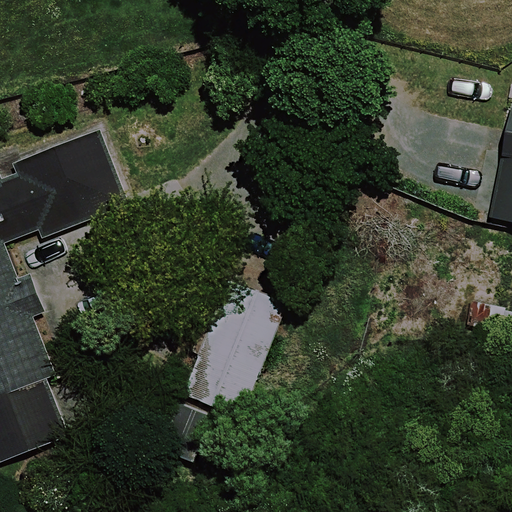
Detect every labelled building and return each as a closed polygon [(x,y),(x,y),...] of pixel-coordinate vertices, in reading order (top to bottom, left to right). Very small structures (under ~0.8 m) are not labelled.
[(511,118),(494,220),(511,223),(511,118)] [(125,213),(96,134),(21,163),(28,180),(0,190),(0,467),(75,439),(52,378),(58,376),(10,247),(43,234),(47,243),(125,213)] [(290,302),(233,281),(189,398),(246,419),(290,302)] [(511,309),(477,305),(474,331),(511,335),(511,309)] [(217,421),(185,406),(164,450),(197,465),(217,421)]
